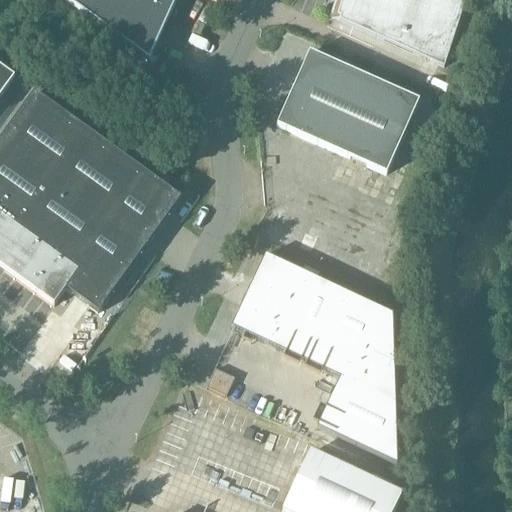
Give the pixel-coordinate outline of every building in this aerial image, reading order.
[(59,0),(148,64),(149,64),(177,0),(59,0)] [(342,0),(337,17),(340,18),(339,22),(444,69),(465,0),(342,0)] [(277,128),(386,177),(419,104),(309,55),(277,128)] [(0,100),(14,82),(0,71),(0,100)] [(66,292),(98,316),(181,201),(34,95),(0,141),(0,269),(54,309),(66,292)] [(231,330),(304,364),(338,292),(265,258),(231,330)] [(338,292),(304,364),(340,381),(316,430),(397,468),(392,318),(338,292)] [(394,511),(401,497),(309,454),(282,511),(394,511)]
